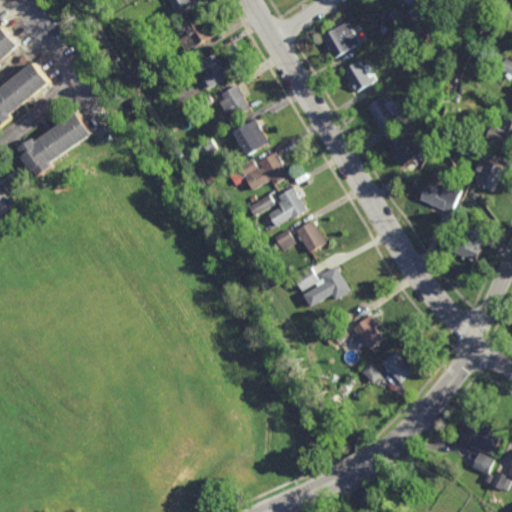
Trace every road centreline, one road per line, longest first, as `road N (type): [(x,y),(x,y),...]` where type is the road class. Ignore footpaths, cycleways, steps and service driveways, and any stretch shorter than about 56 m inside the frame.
road 1 (residential): [(511,369),(477,343),(423,280),(251,0)]
road 2 (residential): [(511,264),(452,384),(370,465)]
